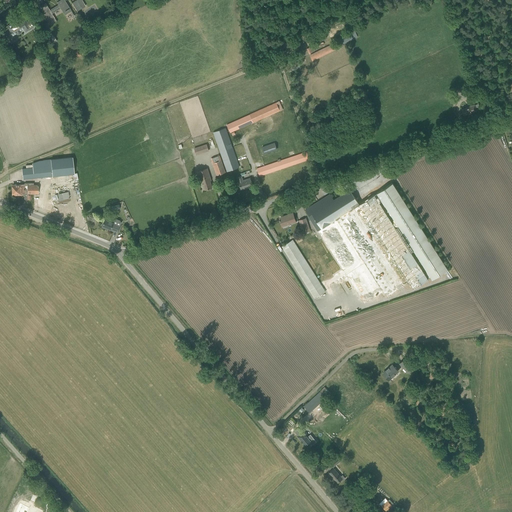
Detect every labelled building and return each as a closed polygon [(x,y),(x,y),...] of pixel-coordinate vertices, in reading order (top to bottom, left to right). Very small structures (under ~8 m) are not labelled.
[(69,8),(65,1),(64,0),(60,0),(56,2),(58,5),(50,11),(45,3),(40,6),(42,10),(50,24),(55,21),(51,14),(59,9),(62,13),(63,12),(64,15),(71,11),(69,8)] [(85,5),(82,0),(77,0),(75,1),(80,9),(85,5)] [(6,35),(6,36),(7,37),(11,43),(16,40),(13,35),(16,34),(17,34),(18,34),(19,34),(20,34),(20,33),(21,32),(21,31),(21,30),(23,29),(25,32),(28,30),(29,30),(35,26),(31,20),(26,23),(24,20),(20,23),(18,19),(13,22),(13,21),(10,23),(10,24),(6,27),(8,31),(7,32),(8,34),(6,35)] [(349,32),(336,39),(339,46),(357,37),(354,30),(350,33),(349,32)] [(333,44),(310,55),(312,60),(335,49),(333,44)] [(78,57),(89,51),(86,45),(75,51),(78,57)] [(279,101),(226,124),(230,133),(283,109),(279,101)] [(476,110),(476,109),(474,106),(474,105),(462,109),(464,115),(476,110)] [(238,167),(224,127),(213,132),(227,171),(238,167)] [(274,142),(262,147),(264,154),(277,149),(274,142)] [(206,144),(194,148),(196,155),(209,151),(206,144)] [(259,176),(309,159),(307,152),(281,160),(280,159),(277,160),(278,161),(257,168),(259,176)] [(24,169),(22,169),(23,179),(74,173),(72,157),(54,159),(53,159),(51,159),(46,160),(38,161),(34,163),(35,166),(33,166),(33,168),(24,169)] [(216,175),(225,172),(221,160),(212,163),(216,175)] [(212,187),(210,182),(209,180),(211,179),(207,167),(197,170),(201,181),(202,180),(203,184),(205,189),(212,187)] [(245,188),(252,185),(250,178),(243,180),(241,176),(238,177),(239,182),(241,189),(245,188)] [(411,251),(413,250),(432,279),(448,269),(393,182),(359,204),(359,205),(361,207),(361,208),(362,210),(413,288),(428,278),(411,251)] [(21,193),(24,193),(24,185),(24,184),(14,185),(14,186),(12,186),(12,193),(14,193),(14,194),(21,194),(21,193)] [(30,194),(38,193),(38,185),(24,185),(24,193),(27,193),(27,199),(30,199),(30,194)] [(380,288),(352,245),(355,243),(338,217),(340,216),(354,208),(359,205),(359,204),(350,189),(331,201),(327,195),(308,208),(305,210),(309,215),(308,216),(342,269),(333,275),(339,283),(347,278),(361,300),(364,298),(367,302),(380,294),(377,290),(380,288)] [(60,200),(70,198),(68,191),(58,194),(60,200)] [(340,216),(338,217),(355,243),(352,245),(380,288),(377,290),(380,294),(382,292),(386,298),(405,286),(395,270),(396,269),(377,239),(376,240),(358,212),(357,210),(361,208),(361,207),(359,205),(354,208),(340,216)] [(279,219),(281,223),(282,227),(296,223),(293,213),(286,215),(287,217),(280,219),(279,219)] [(306,217),(299,220),(303,233),(310,230),(306,217)] [(104,219),(103,222),(101,226),(110,230),(110,229),(118,233),(120,226),(112,223),(112,222),(104,219)] [(293,240),(282,247),(314,299),(325,292),(293,240)] [(400,363),(408,371),(415,364),(408,356),(406,358),(405,358),(400,363)] [(392,364),(383,373),(389,380),(398,371),(392,364)] [(308,403),(304,406),(307,408),(310,405),(311,406),(313,409),(325,397),(329,401),(333,397),(328,391),(325,387),(308,403)] [(300,427),(295,431),(298,435),(297,435),(305,445),(306,444),(308,448),(316,441),(310,434),(307,437),(306,435),(302,431),(303,430),(300,427)] [(337,457),(329,464),(333,467),(340,461),(337,457)] [(342,481),(345,478),(342,475),(341,476),(334,468),(329,473),(337,483),(340,480),(342,481)] [(369,496),(376,491),(373,487),(365,493),(369,496)] [(379,503),(386,511),(392,505),(385,498),(379,503)]
